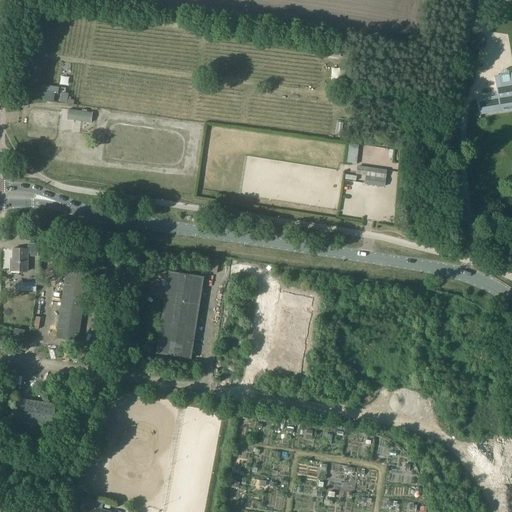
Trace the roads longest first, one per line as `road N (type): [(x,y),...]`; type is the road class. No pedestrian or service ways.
road 1 (track): [(0,358),(415,426),(463,457),(492,511)]
road 2 (secondary): [(511,300),(431,267),(187,233),(0,196)]
road 3 (track): [(247,399),(265,302),(264,277),(252,269),(219,274),(211,290),(196,390)]
road 4 (track): [(230,441),(377,466),(375,511)]
